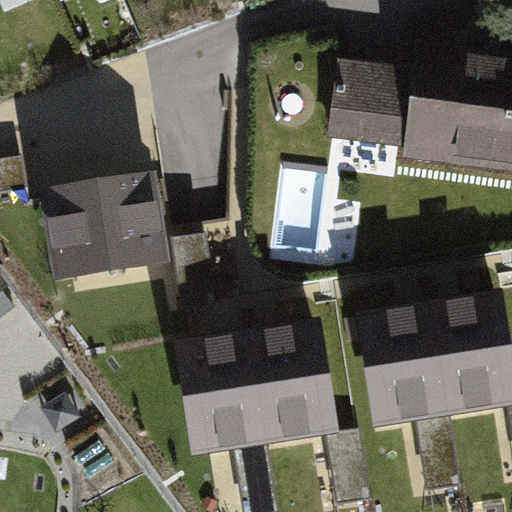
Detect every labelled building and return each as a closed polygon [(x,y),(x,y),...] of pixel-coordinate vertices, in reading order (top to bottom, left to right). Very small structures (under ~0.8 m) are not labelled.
[(417,76),(341,67),(333,131),(408,141),(407,151),(511,164),(511,61),(420,50),(417,76)] [(149,182),(49,197),(61,274),(161,259),(149,182)] [(211,222),(177,226),(188,302),(221,298),(211,222)] [(511,393),(497,298),(431,308),(447,408),(511,398),(511,393)] [(431,308),(364,319),(380,419),(447,408),(431,308)] [(315,327),(249,337),(265,436),(330,426),(315,327)] [(249,337),(182,348),(198,447),(265,436),(249,337)] [(419,417),(430,487),(458,483),(447,413),(419,417)] [(330,436),(340,501),(367,497),(357,432),(330,436)] [(236,446),(246,511),(265,511),(275,511),(264,442),(236,446)]
